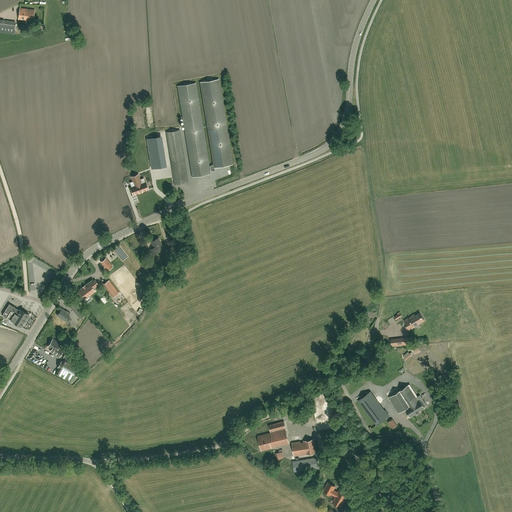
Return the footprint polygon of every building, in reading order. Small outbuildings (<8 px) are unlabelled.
[(33,21),(35,10),(20,8),(19,19),(33,21)] [(0,20),(0,22),(0,30),(14,33),(15,22),(0,20)] [(218,79),(213,80),(207,81),(201,82),(214,165),(210,165),(211,171),(215,170),(215,167),(232,164),(218,79)] [(178,86),(193,176),(211,173),(196,83),(178,86)] [(166,132),(175,184),(189,182),(180,129),(166,132)] [(150,162),(151,168),(158,167),(163,167),(162,156),(150,158),(150,162)] [(131,189),(134,197),(140,195),(143,193),(149,191),(148,189),(147,186),(146,183),(145,184),(145,183),(142,184),(141,181),(139,176),(132,179),(134,183),(135,186),(132,187),(132,188),(131,189)] [(153,193),(140,197),(145,215),(158,211),(153,193)] [(68,209),(72,216),(76,214),(72,206),(68,209)] [(98,208),(76,220),(83,233),(105,222),(98,208)] [(63,211),(50,217),(66,245),(69,243),(55,217),(60,214),(64,221),(67,219),(63,211)] [(158,248),(162,245),(158,238),(151,241),(153,244),(152,245),(154,248),(151,250),(153,255),(160,252),(158,248)] [(107,270),(113,265),(107,257),(102,261),(106,266),(105,266),(107,270)] [(112,267),(113,269),(111,270),(118,280),(124,275),(115,264),(112,267)] [(109,280),(104,284),(113,296),(118,293),(109,280)] [(98,285),(94,281),(84,288),(79,292),(84,299),(95,291),(93,288),(98,285)] [(85,315),(82,312),(73,300),(68,304),(80,319),(85,315)] [(20,309),(20,310),(9,303),(2,315),(13,321),(21,326),(29,314),(20,309)] [(67,322),(70,318),(68,316),(70,313),(66,311),(62,309),(57,315),(67,322)] [(415,327),(415,326),(424,320),(420,313),(415,316),(414,314),(411,316),(409,318),(409,317),(404,320),(407,326),(405,327),(408,331),(415,327)] [(52,340),(51,340),(50,342),(51,343),(48,346),(52,349),(51,351),(58,355),(62,349),(58,347),(61,343),(53,339),(52,340)] [(55,372),(70,381),(72,377),(73,378),(76,372),(78,368),(63,358),(61,362),(60,362),(56,367),(57,368),(55,372)] [(399,413),(405,408),(410,417),(425,407),(425,406),(427,405),(422,398),(420,400),(420,399),(419,399),(410,384),(389,397),(399,413)] [(381,414),(385,411),(370,391),(358,400),(376,425),(384,419),(381,414)] [(310,418),(312,410),(293,405),(290,419),(308,424),(309,418),(310,418)] [(243,426),(250,421),(248,418),(240,423),(243,426)] [(388,422),(392,429),(398,426),(394,419),(388,422)] [(271,432),(286,429),(284,421),(269,424),(271,432)] [(286,429),(271,432),(258,435),(262,450),(272,448),(272,447),(289,443),(286,429)] [(306,454),(317,452),(314,439),(303,441),(304,442),(300,442),(300,441),(292,443),(294,456),(302,455),(302,453),(306,453),(306,454)] [(294,472),(319,467),(317,457),(293,461),(294,472)] [(333,495),(335,492),(333,490),(335,486),(328,482),(323,490),(330,494),(331,493),(333,495)] [(333,495),(335,496),(332,501),(340,506),(347,495),(339,490),(337,493),(335,492),(333,495)]
